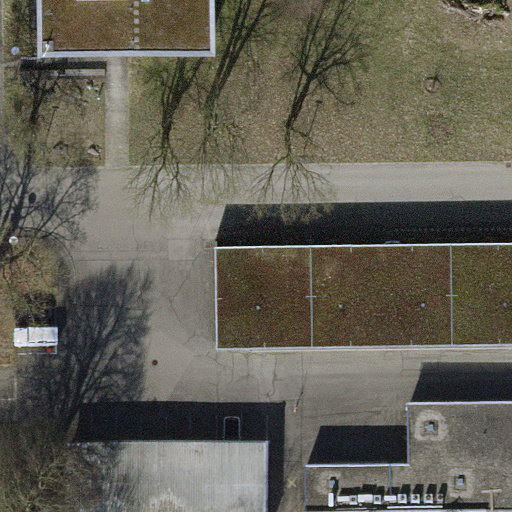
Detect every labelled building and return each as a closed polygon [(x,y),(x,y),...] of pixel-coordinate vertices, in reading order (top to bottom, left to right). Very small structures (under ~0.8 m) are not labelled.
[(38,0),(39,30),(209,28),(209,0),(38,0)] [(511,233),(213,237),(213,297),(244,297),(511,294),(511,233)] [(511,294),(244,297),(245,342),(511,338),(511,294)] [(214,342),(245,342),(244,297),(213,297),(214,342)] [(401,469),(304,470),(304,511),(511,511),(511,405),(400,407),(401,469)] [(264,511),(265,447),(63,447),(63,511),(264,511)]
